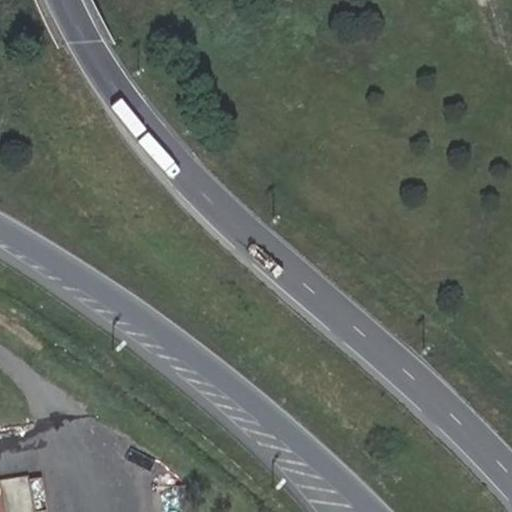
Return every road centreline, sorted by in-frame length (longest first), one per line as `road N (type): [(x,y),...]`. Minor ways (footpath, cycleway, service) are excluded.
road 1 (motorway): [(63,0),(137,115),(188,173),(511,479)]
road 2 (motorway): [(0,226),(200,352),(383,511)]
